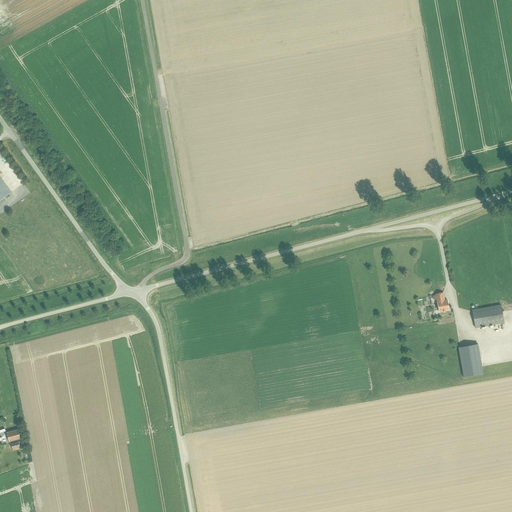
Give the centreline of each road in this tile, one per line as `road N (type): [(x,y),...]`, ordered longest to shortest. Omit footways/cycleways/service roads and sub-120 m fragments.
road 1 (unclassified): [(138,290),(511,191)]
road 2 (unclassified): [(142,0),(185,250),(138,290)]
road 3 (unclassified): [(191,511),(158,327),(138,290)]
road 4 (unclassified): [(125,294),(0,117)]
road 5 (unclassified): [(0,327),(125,294)]
